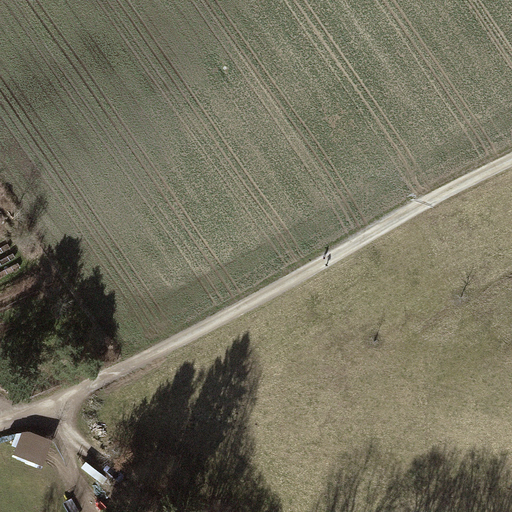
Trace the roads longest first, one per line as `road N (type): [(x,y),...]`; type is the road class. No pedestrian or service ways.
road 1 (track): [(0,424),(184,340),(511,160)]
road 2 (track): [(42,410),(140,491)]
